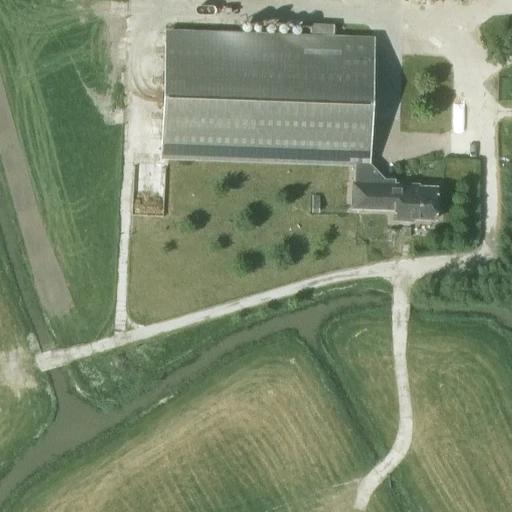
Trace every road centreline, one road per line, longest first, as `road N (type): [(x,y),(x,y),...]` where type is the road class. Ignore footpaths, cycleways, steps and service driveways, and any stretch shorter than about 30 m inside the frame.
road 1 (track): [(61,360),(326,284),(472,266),(486,251),(489,168)]
road 2 (track): [(368,481),(395,460),(405,436),(398,272)]
